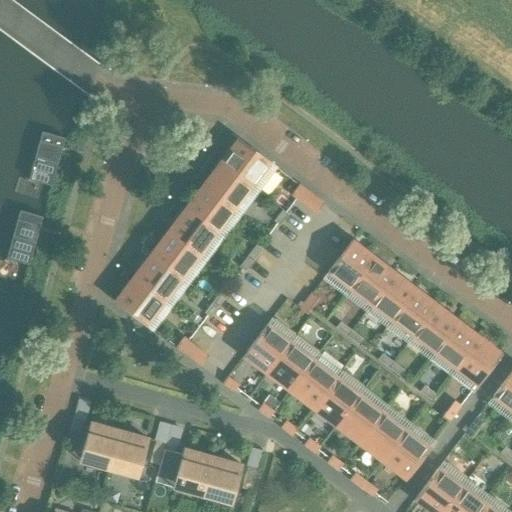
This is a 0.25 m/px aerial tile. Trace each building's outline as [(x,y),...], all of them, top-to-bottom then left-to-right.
[(42,183),(48,184),(53,182),(64,141),(61,136),(55,135),(50,137),(39,178),(42,183)] [(86,141),(82,140),(78,139),(75,151),(79,152),(83,153),(86,141)] [(230,149),(219,162),(251,187),(253,185),(258,189),(272,170),(267,166),(269,163),(242,142),(234,152),(230,149)] [(202,185),(234,210),(251,187),(219,162),(209,176),(214,180),(207,188),(202,185)] [(185,208),(184,208),(216,233),(234,210),(202,185),(192,199),(196,202),(190,211),(185,208)] [(299,200),(306,191),(298,185),(291,195),(299,200)] [(168,231),(167,231),(199,256),(216,233),(184,208),(174,222),(179,225),(172,234),(168,231)] [(280,226),(288,215),(282,210),(273,221),(280,226)] [(20,260),(26,262),(31,259),(42,219),(39,214),(34,212),(29,215),(17,255),(20,260)] [(57,231),(60,232),(63,220),(60,219),(55,218),(52,230),(57,231)] [(150,254),(182,278),(199,256),(167,231),(157,245),(161,248),(155,257),(150,254)] [(255,245),(247,256),(253,261),(262,249),(255,245)] [(347,288),(349,289),(373,257),(362,248),(358,253),(348,245),(327,272),(329,274),(325,280),(343,293),(347,288)] [(133,277),(132,277),(164,301),(182,278),(150,254),(139,268),(144,271),(137,280),(133,277)] [(253,261),(247,256),(238,267),(245,272),(253,261)] [(368,304),(370,305),(394,273),(393,272),(390,277),(381,270),(384,265),(373,257),(349,289),(350,290),(346,296),(364,309),(368,304)] [(389,320),(391,321),(415,289),(414,288),(411,293),(402,286),(405,281),(394,273),(370,305),(371,306),(367,311),(385,325),(389,320)] [(164,301),(132,277),(122,291),(126,294),(119,304),(146,325),(164,301)] [(391,321),(412,337),(436,305),(435,304),(432,309),(423,302),(426,297),(415,289),(391,321)] [(220,291),(212,302),(218,307),(227,295),(220,291)] [(303,305),(309,309),(317,298),(311,293),(303,305)] [(218,307),(212,302),(203,313),(210,318),(218,307)] [(412,337),(433,353),(457,321),(456,320),(453,325),(444,318),(447,313),(436,305),(412,337)] [(192,322),(197,326),(202,320),(196,316),(192,322)] [(253,363),(266,374),(291,342),(289,340),(293,334),(274,320),(270,326),(267,324),(246,351),(256,359),(253,363)] [(452,367),(454,369),(478,337),(477,336),(474,341),(465,334),(468,329),(457,321),(433,353),(434,354),(430,359),(448,373),(452,367)] [(334,328),(345,337),(350,330),(339,322),(334,328)] [(350,330),(345,337),(357,345),(361,339),(350,330)] [(190,343),(188,341),(182,337),(175,347),(183,353),(190,343)] [(478,337),(454,369),(455,370),(451,375),(469,389),(473,383),(476,385),(496,358),(486,350),(489,345),(478,337)] [(276,381),(289,391),(314,359),(291,342),(266,374),(267,374),(271,370),(279,376),(276,381)] [(376,360),(388,368),(392,362),(381,354),(376,360)] [(299,398),(312,409),(337,377),(314,359),(289,391),(290,392),(294,387),(302,394),(299,398)] [(392,362),(388,368),(399,377),(404,370),(392,362)] [(511,370),(492,397),(511,412),(511,370)] [(322,416),(335,426),(359,394),(357,392),(362,387),(343,373),(339,378),(337,377),(312,409),(313,409),(316,404),(325,411),(322,416)] [(222,383),(233,391),(238,385),(227,376),(222,383)] [(435,394),(424,385),(419,392),(430,400),(435,394)] [(345,433),(358,443),(382,411),(359,394),(335,426),(336,426),(339,422),(348,428),(345,433)] [(13,398),(10,397),(5,396),(2,407),(7,408),(10,409),(13,398)] [(454,401),(445,412),(452,417),(460,405),(454,401)] [(258,409),(269,418),(274,411),(262,403),(258,409)] [(367,450),(381,461),(405,429),(382,411),(358,443),(359,444),(362,439),(371,446),(367,450)] [(67,439),(77,442),(83,420),(73,418),(67,439)] [(483,422),(476,418),(468,429),(474,433),(483,422)] [(297,429),(285,420),(281,427),(292,435),(297,429)] [(107,469),(118,430),(90,422),(80,456),(87,458),(86,463),(107,469)] [(405,429),(381,461),(395,471),(398,466),(408,474),(429,447),(405,429)] [(118,430),(107,469),(108,469),(129,475),(130,470),(138,472),(147,439),(118,430)] [(304,444),(315,453),(319,447),(308,438),(304,444)] [(150,462),(159,465),(165,444),(155,441),(150,462)] [(165,444),(159,465),(169,468),(175,446),(165,444)] [(499,453),(510,461),(511,458),(511,452),(504,446),(499,453)] [(200,495),(201,495),(212,457),(183,449),(174,482),(181,484),(180,489),(200,495)] [(327,462),(338,470),(343,464),(331,455),(327,462)] [(212,457),(201,495),(202,496),(202,495),(222,501),(224,496),(231,498),(241,465),(212,457)] [(424,507),(431,511),(441,511),(462,485),(460,484),(464,478),(446,464),(441,470),(438,467),(418,495),(428,502),(424,507)] [(241,488),(251,491),(257,470),(247,467),(241,488)] [(349,479),(361,487),(365,481),(354,473),(349,479)] [(56,486),(68,490),(71,478),(60,475),(56,486)] [(365,481),(361,487),(372,496),(377,489),(365,481)] [(477,511),(485,503),(462,485),(441,511),(477,511)] [(497,511),(485,503),(477,511),(497,511)]
